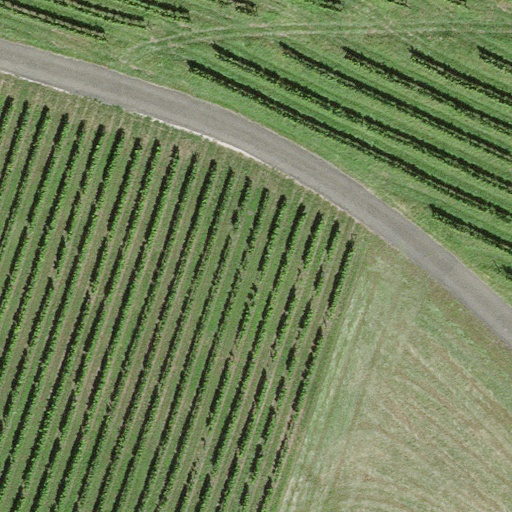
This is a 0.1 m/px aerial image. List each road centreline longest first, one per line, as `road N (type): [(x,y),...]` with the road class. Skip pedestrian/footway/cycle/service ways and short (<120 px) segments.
road 1 (track): [(511,309),(473,270),(240,134),(0,67)]
road 2 (track): [(48,81),(154,45),(332,25),(511,29)]
